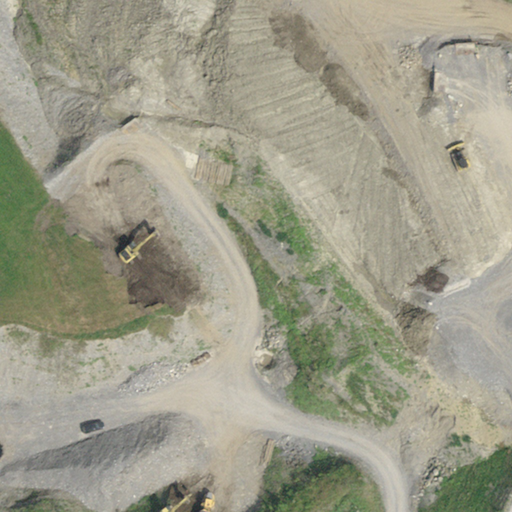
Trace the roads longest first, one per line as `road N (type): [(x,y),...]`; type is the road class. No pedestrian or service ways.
road 1 (track): [(0,366),(120,347),(187,326),(342,232),(433,159),(503,117)]
road 2 (track): [(403,511),(452,273),(487,145),(511,111)]
